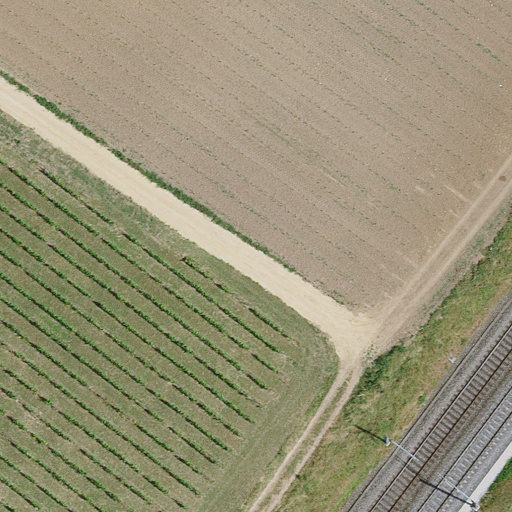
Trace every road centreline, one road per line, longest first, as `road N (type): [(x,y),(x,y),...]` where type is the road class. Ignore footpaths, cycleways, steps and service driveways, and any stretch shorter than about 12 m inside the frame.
road 1 (track): [(265,511),(345,397),(363,350),(322,311),(0,89)]
road 2 (track): [(363,350),(511,155)]
